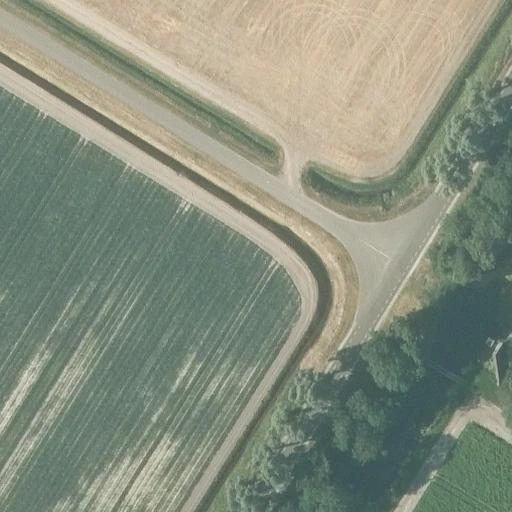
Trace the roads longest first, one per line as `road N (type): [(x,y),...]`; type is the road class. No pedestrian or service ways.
road 1 (unclassified): [(398,261),(0,17)]
road 2 (unclassified): [(242,511),(398,261)]
road 3 (unclassified): [(398,261),(511,78)]
